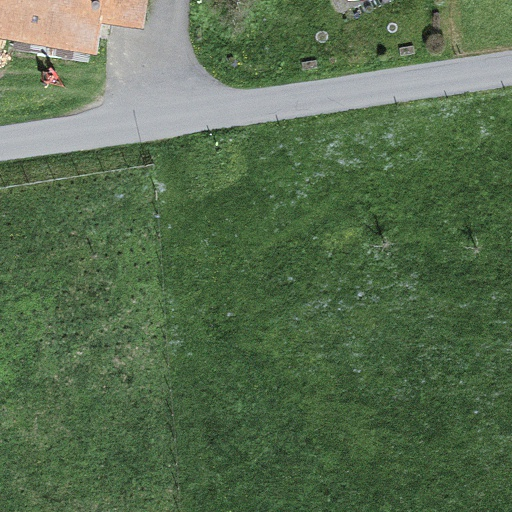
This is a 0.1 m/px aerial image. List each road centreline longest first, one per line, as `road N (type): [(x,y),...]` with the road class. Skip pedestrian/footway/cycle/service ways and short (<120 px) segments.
road 1 (unclassified): [(511,75),(0,152)]
road 2 (unknown): [(166,127),(173,0)]
